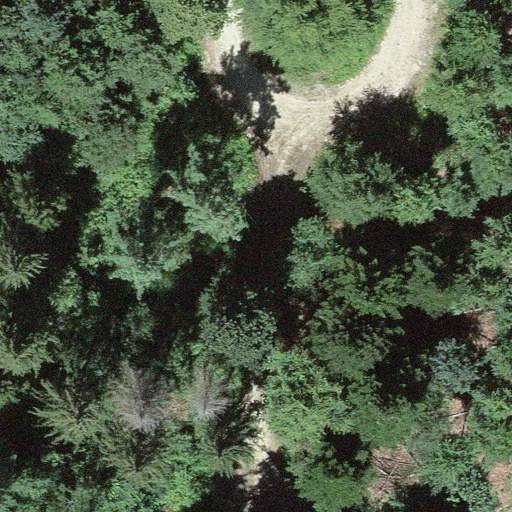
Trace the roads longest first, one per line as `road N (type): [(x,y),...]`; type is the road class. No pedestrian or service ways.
road 1 (track): [(300,123),(276,408),(287,466),(318,511)]
road 2 (track): [(217,0),(216,38),(230,77),(259,107),(300,123),(344,112),(384,89),(411,56),(416,0)]
